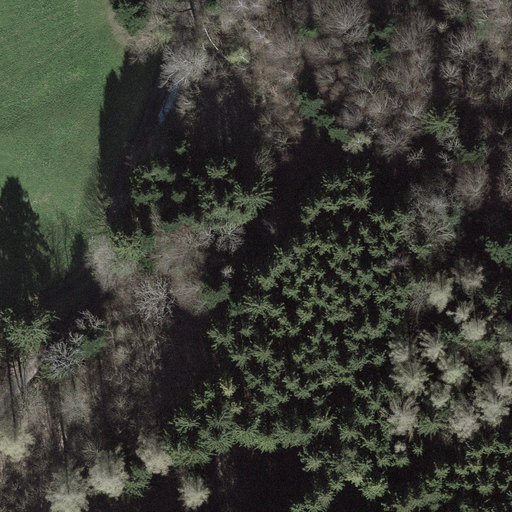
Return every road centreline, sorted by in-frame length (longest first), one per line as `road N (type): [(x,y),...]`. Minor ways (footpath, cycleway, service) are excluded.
road 1 (track): [(192,0),(173,27),(91,258),(0,387)]
road 2 (track): [(312,511),(511,396)]
